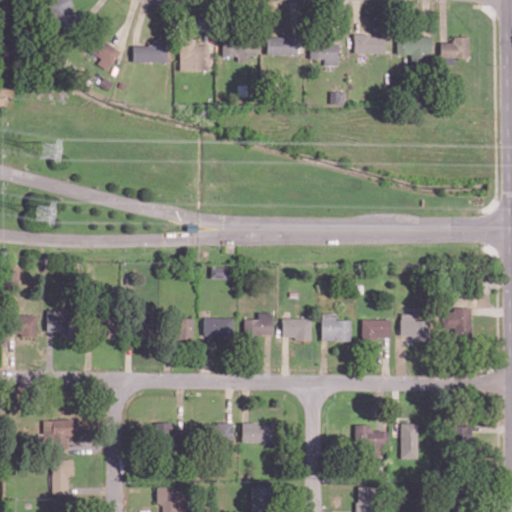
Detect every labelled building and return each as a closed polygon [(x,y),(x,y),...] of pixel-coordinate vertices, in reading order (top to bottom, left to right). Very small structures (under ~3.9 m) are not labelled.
[(50,0),(70,0),(74,5),(71,7),(80,22),(64,31),(58,21),(55,22),(48,11),(51,9),(47,2),(50,0)] [(119,50),(106,70),(95,63),(99,57),(84,47),(93,33),(96,34),(99,29),(106,34),(104,38),(105,38),(104,40),(119,50)] [(297,33),(297,53),(266,53),(266,36),(282,36),(282,30),(290,30),(290,33),(297,33)] [(384,35),(384,52),(353,52),(353,46),(353,37),(353,33),(369,33),(369,35),(384,35)] [(431,35),(431,53),(427,53),(427,62),(410,62),(410,52),(396,52),(396,35),(431,35)] [(469,35),(469,56),(455,56),(455,62),(440,62),(440,41),(452,41),(452,38),(453,38),(453,35),(469,35)] [(257,38),(257,54),(246,54),(246,61),(234,61),(234,55),(221,55),(221,37),(237,37),(237,38),(257,38)] [(338,42),(338,58),(337,58),(337,64),(323,64),(323,57),(309,57),(309,37),(324,37),(324,42),(338,42)] [(208,44),(208,69),(179,69),(179,38),(194,38),(194,42),(197,42),(197,44),(208,44)] [(167,60),(132,60),(132,45),(148,45),(148,43),(151,43),(151,39),(167,39),(167,60)] [(237,84),(237,95),(247,95),(247,84),(237,84)] [(20,265),(18,285),(4,284),(6,264),(20,265)] [(210,265),(210,276),(226,277),(227,266),(210,265)] [(154,316),(154,337),(138,338),(138,333),(125,333),(125,315),(136,315),(136,302),(147,302),(147,316),(154,316)] [(470,306),(469,341),(451,340),(451,326),(443,326),(443,310),(452,310),(452,306),(470,306)] [(73,315),(73,336),(56,336),(56,330),(44,329),(44,308),(58,309),(58,315),(73,315)] [(86,329),(86,309),(116,309),(116,336),(97,336),(97,329),(86,329)] [(272,317),(272,333),(267,333),(261,333),(261,335),(258,335),(258,338),(243,338),(243,318),(257,318),(257,312),(258,312),(258,311),(268,311),(268,312),(269,312),(269,311),(271,311),(271,312),(271,317),(272,317)] [(349,319),(349,340),(320,339),(320,317),(321,317),(321,312),(335,312),(335,315),(336,315),(336,317),(335,317),(335,319),(349,319)] [(398,334),(398,318),(400,318),(400,312),(413,313),(413,319),(426,319),(426,340),(411,340),(411,337),(410,337),(410,334),(398,334)] [(36,314),(36,336),(20,336),(20,332),(3,332),(4,314),(19,314),(23,314),(36,314)] [(193,317),(192,337),(181,337),(181,338),(178,338),(178,337),(177,337),(177,333),(159,333),(159,317),(193,317)] [(203,334),(203,317),(232,317),(232,339),(216,339),(216,334),(203,334)] [(310,339),(294,339),(294,336),(281,336),(281,317),(310,317),(310,339)] [(376,339),(360,339),(360,318),(389,318),(389,336),(376,336),(376,339)] [(67,447),(48,448),(48,433),(43,433),(43,419),(52,419),(52,418),(72,417),(72,434),(70,434),(70,435),(67,435),(67,447)] [(184,428),(184,449),(168,449),(168,441),(166,441),(166,435),(155,435),(155,421),(170,421),(170,425),(173,425),(173,428),(184,428)] [(233,421),(233,424),(232,425),(232,440),(201,440),(201,423),(217,423),(217,421),(233,421)] [(273,424),(273,441),(242,441),(242,421),(257,421),(257,424),(273,424)] [(417,457),(400,457),(400,422),(417,422),(417,457)] [(388,430),(388,443),(383,443),(383,455),(365,455),(365,444),(354,444),(354,423),(370,423),(370,426),(372,426),(372,429),(383,429),(383,430),(388,430)] [(471,424),(471,454),(451,455),(451,424),(471,424)] [(67,492),(51,492),(51,472),(52,472),(52,457),(73,457),(73,473),(69,473),(69,475),(67,475),(67,492)] [(475,511),(453,511),(453,477),(475,477),(475,511)] [(185,497),(185,504),(190,504),(190,511),(162,511),(162,502),(157,502),(157,485),(177,485),(178,497),(185,497)] [(268,511),(251,511),(251,485),(273,485),(273,503),(268,503),(268,511)] [(374,511),(355,511),(355,502),(358,502),(358,485),(374,485),(374,499),(379,499),(379,507),(374,507),(374,511)] [(55,511),(55,502),(73,502),(73,511),(55,511)]
